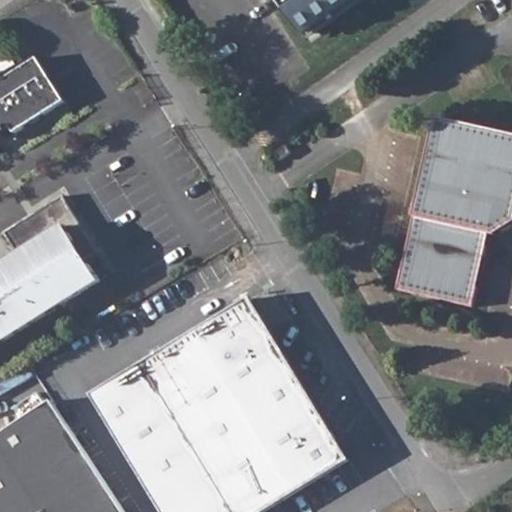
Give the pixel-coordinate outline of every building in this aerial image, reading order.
[(279,0),(303,34),(352,0),(279,0)] [(4,55),(0,57),(0,71),(11,65),(4,55)] [(0,132),(6,129),(10,135),(25,125),(29,127),(36,122),(36,118),(61,102),(33,59),(0,80),(0,132)] [(511,133),(439,119),(402,293),(477,307),(493,235),(500,236),(511,228),(511,133)] [(288,149),(276,157),(282,165),(294,156),(288,149)] [(25,257),(0,271),(0,346),(103,285),(89,260),(87,262),(83,255),(69,206),(72,205),(68,199),(8,235),(12,240),(14,239),(25,257)] [(95,394),(165,511),(266,511),(351,461),(254,299),(95,394)] [(127,511),(56,402),(0,437),(0,511),(127,511)]
